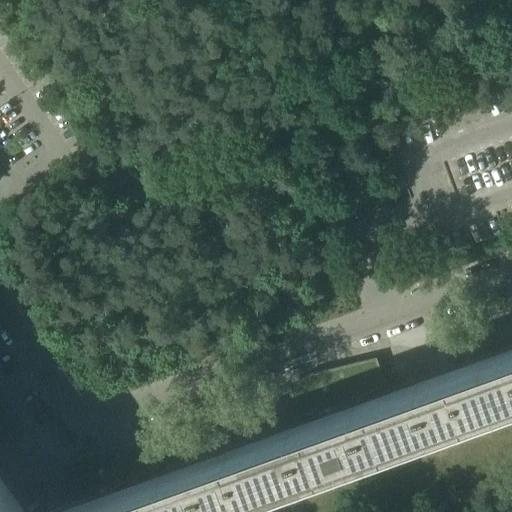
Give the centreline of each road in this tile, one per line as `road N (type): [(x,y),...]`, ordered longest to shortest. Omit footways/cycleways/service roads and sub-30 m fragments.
road 1 (residential): [(384,321),(88,421),(0,307)]
road 2 (residential): [(384,321),(511,267)]
